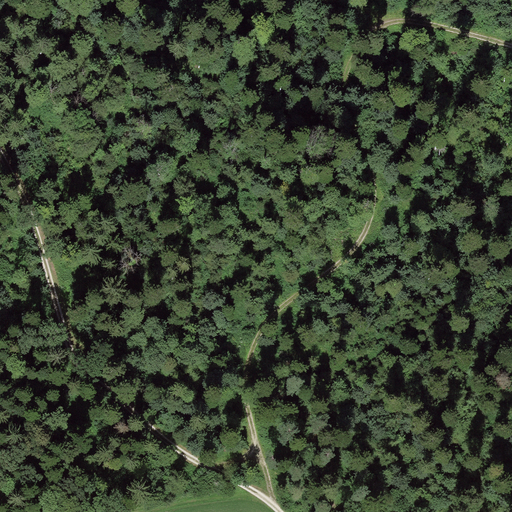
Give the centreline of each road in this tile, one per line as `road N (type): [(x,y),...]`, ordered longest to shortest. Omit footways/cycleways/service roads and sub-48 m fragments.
road 1 (track): [(270,500),(246,401),(248,358),(260,325),(363,227),(372,196),(372,174),(344,107),(346,66),(360,41),(399,20),(511,46)]
road 2 (track): [(0,150),(73,364),(187,457),(279,511)]
road 3 (track): [(107,503),(73,364)]
